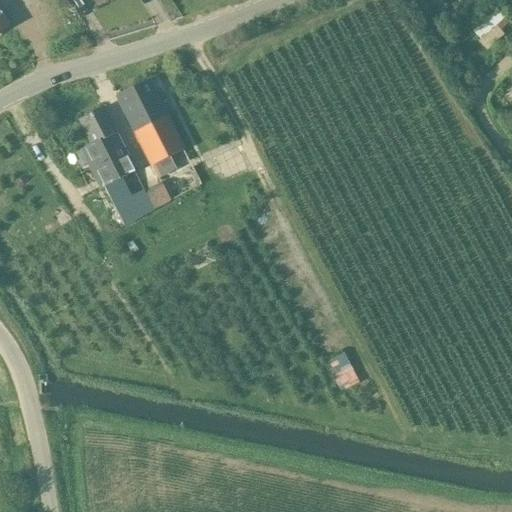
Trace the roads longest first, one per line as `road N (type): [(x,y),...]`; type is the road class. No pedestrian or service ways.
road 1 (tertiary): [(0,97),(267,0)]
road 2 (unclassified): [(0,334),(23,383),(46,511)]
